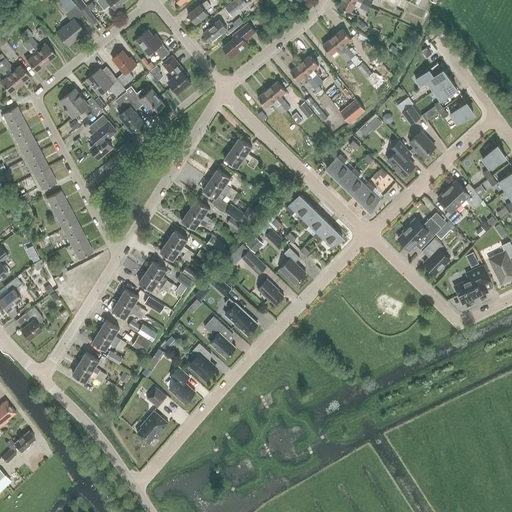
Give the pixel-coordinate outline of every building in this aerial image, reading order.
[(82,15),(74,5),(69,0),(57,0),(55,2),(70,21),(56,32),(67,45),(84,31),(75,20),(82,15)] [(80,0),(73,0),(72,1),(79,10),(85,5),(80,0)] [(121,1),(123,0),(97,0),(96,1),(104,10),(110,6),(114,12),(123,6),(121,1)] [(204,10),(210,5),(206,0),(201,5),(200,4),(187,14),(195,24),(208,14),(204,10)] [(241,8),(246,3),(243,0),(233,0),(224,8),(232,17),(241,9),(241,8)] [(355,0),(342,0),(339,6),(351,11),(354,5),(359,8),(367,11),(370,6),(362,3),(356,0),(355,0)] [(86,6),(80,10),(92,25),(97,21),(86,6)] [(239,26),(243,22),(239,17),(235,21),(239,26)] [(360,30),(365,24),(358,18),(353,24),(360,30)] [(210,42),(227,29),(219,20),(203,33),(210,42)] [(47,34),(37,21),(32,25),(42,37),(47,34)] [(245,40),(255,31),(247,23),(232,35),(234,38),(223,47),(232,57),(248,44),(245,40)] [(27,29),(21,33),(27,40),(31,36),(32,35),(27,29)] [(342,29),(333,37),(350,58),(354,55),(345,43),(350,39),(342,29)] [(161,59),(169,53),(161,43),(162,42),(157,37),(155,39),(148,30),(137,39),(148,54),(154,50),(161,59)] [(41,49),(31,36),(27,40),(46,63),(56,55),(47,44),(41,49)] [(350,58),(333,37),(323,44),(331,55),(337,50),(346,61),(350,58)] [(46,63),(27,40),(23,43),(33,55),(27,60),(36,71),(46,63)] [(434,50),(431,45),(424,50),(427,55),(434,50)] [(398,50),(392,46),(389,50),(396,54),(398,50)] [(129,71),(137,65),(133,59),(131,61),(123,51),(113,59),(123,73),(119,77),(125,84),(134,77),(129,71)] [(10,65),(5,58),(1,53),(0,54),(0,59),(1,61),(20,85),(29,77),(20,65),(14,71),(10,65)] [(310,55),(300,63),(318,84),(322,81),(317,74),(316,74),(312,69),(318,65),(310,55)] [(178,94),(191,83),(184,74),(185,72),(172,57),(163,64),(174,77),(168,82),(178,94)] [(150,62),(148,64),(143,58),(141,60),(148,69),(149,71),(154,67),(150,62)] [(20,85),(1,61),(0,59),(0,69),(6,77),(0,81),(10,93),(20,85)] [(369,75),(363,67),(366,65),(362,60),(357,65),(367,77),(369,75)] [(318,84),(300,63),(291,70),(299,80),(304,76),(308,81),(313,87),(317,92),(322,88),(318,84)] [(154,76),(161,71),(157,66),(150,71),(154,76)] [(101,69),(86,80),(99,95),(109,87),(114,92),(117,96),(125,90),(122,86),(114,76),(109,79),(101,69)] [(434,90),(450,79),(443,69),(434,75),(429,69),(415,79),(420,85),(427,81),(434,90)] [(441,100),(457,88),(450,79),(434,90),(441,100)] [(289,107),(280,95),(285,91),(278,81),(268,89),(285,111),(289,107)] [(86,102),(75,89),(59,101),(73,118),(83,110),(90,119),(102,109),(92,97),(86,102)] [(141,89),(131,97),(140,107),(144,103),(152,113),(163,104),(151,89),(145,94),(141,89)] [(285,111),(268,89),(258,97),(266,107),(272,102),(281,114),(285,111)] [(140,107),(131,97),(126,91),(115,100),(124,111),(119,116),(131,131),(143,121),(135,111),(140,107)] [(310,96),(305,100),(322,121),(327,117),(310,96)] [(350,123),(365,110),(356,99),(341,111),(350,123)] [(435,106),(439,111),(444,108),(439,101),(434,105),(435,106)] [(473,111),(466,101),(450,113),(457,123),(473,111)] [(313,113),(304,102),(299,106),(308,117),(313,113)] [(403,111),(412,123),(421,117),(413,104),(403,111)] [(435,106),(422,115),(426,120),(439,111),(435,106)] [(3,115),(11,129),(25,122),(17,107),(3,115)] [(448,114),(444,108),(439,111),(443,118),(448,114)] [(383,116),(383,120),(386,122),(389,122),(392,120),(392,116),(389,114),(385,114),(383,116)] [(106,139),(116,130),(103,115),(89,127),(97,136),(94,139),(97,143),(90,148),(99,158),(112,147),(106,139)] [(374,119),(369,124),(372,129),(373,129),(374,131),(380,125),(374,119)] [(74,130),(79,126),(74,121),(70,124),(74,130)] [(32,137),(25,122),(11,129),(19,144),(32,137)] [(366,122),(358,128),(365,136),(373,129),(372,129),(369,124),(366,122)] [(410,141),(424,157),(435,146),(421,131),(410,141)] [(40,152),(32,137),(19,144),(26,159),(40,152)] [(238,138),(231,148),(244,157),(249,160),(252,156),(247,153),(252,147),(238,138)] [(360,146),(353,140),(349,144),(355,150),(360,146)] [(404,155),(409,150),(399,140),(390,149),(394,153),(387,159),(404,176),(414,166),(404,155)] [(489,168),(506,156),(498,146),(482,158),(489,168)] [(231,148),(224,158),(237,168),(244,157),(231,148)] [(48,167),(40,152),(26,159),(34,174),(48,167)] [(327,167),(326,167),(340,181),(351,171),(343,163),(346,159),(340,153),(327,167)] [(374,160),(367,153),(363,158),(369,164),(374,160)] [(252,156),(249,160),(255,165),(256,165),(259,161),(252,156)] [(249,160),(247,164),(253,168),(253,169),(256,165),(255,165),(249,160)] [(56,182),(48,167),(34,174),(42,189),(56,182)] [(354,167),(351,171),(340,181),(354,195),(365,184),(357,177),(361,173),(354,167)] [(381,167),(377,171),(380,174),(383,178),(388,173),(381,167)] [(217,168),(210,179),(223,188),(227,191),(235,196),(237,192),(225,185),(230,178),(217,168)] [(483,172),(487,179),(492,176),(488,169),(483,172)] [(377,171),(372,177),(374,180),(380,174),(377,171)] [(506,191),(511,186),(511,171),(499,181),(506,191)] [(497,182),(492,176),(487,179),(492,186),(497,182)] [(227,191),(223,188),(210,179),(203,189),(216,198),(221,192),(232,199),(235,196),(227,191)] [(456,180),(447,189),(461,203),(466,198),(475,208),(483,201),(473,188),(468,193),(456,180)] [(368,181),(365,184),(354,195),(369,209),(380,199),(379,198),(371,190),(375,187),(368,181)] [(479,196),(485,192),(480,185),(474,189),(479,196)] [(455,209),(461,203),(447,189),(438,197),(449,210),(445,214),(454,224),(462,216),(455,209)] [(47,198),(55,213),(69,206),(61,191),(47,198)] [(23,203),(29,200),(26,193),(20,197),(23,203)] [(314,208),(299,194),(286,208),(292,214),(295,210),(303,218),(314,208)] [(196,200),(189,210),(213,226),(215,222),(205,215),(209,209),(196,200)] [(26,213),(31,210),(29,205),(23,208),(26,213)] [(242,214),(229,205),(224,212),(237,221),(242,214)] [(77,221),(69,206),(55,213),(62,228),(77,221)] [(243,214),(239,220),(247,226),(252,219),(257,212),(248,206),(243,214)] [(328,221),(314,208),(303,218),(300,222),(306,228),(310,224),(317,232),(328,221)] [(213,226),(189,210),(181,220),(195,229),(200,222),(210,230),(213,226)] [(243,226),(238,223),(230,217),(227,222),(234,227),(240,231),(243,226)] [(408,227),(398,238),(410,249),(422,237),(427,242),(442,227),(431,217),(422,225),(415,218),(413,220),(407,226),(408,227)] [(272,222),(278,228),(282,224),(276,218),(272,222)] [(488,223),(492,226),(497,221),(493,218),(488,223)] [(85,236),(77,221),(62,228),(70,243),(85,236)] [(328,221),(317,232),(314,236),(320,242),(324,238),(331,246),(332,246),(342,236),(328,221)] [(481,226),(477,231),(481,235),(486,231),(481,226)] [(441,239),(446,233),(441,228),(436,234),(441,239)] [(174,231),(167,241),(180,250),(181,249),(185,252),(185,253),(192,257),(194,254),(183,246),(188,240),(174,231)] [(290,232),(286,236),(292,242),(296,238),(290,232)] [(283,239),(277,233),(270,241),(277,246),(283,239)] [(211,235),(206,243),(220,252),(223,248),(225,245),(211,235)] [(92,251),(85,236),(70,243),(78,259),(92,251)] [(256,236),(247,245),(254,252),(263,243),(256,236)] [(429,257),(424,263),(435,274),(435,273),(439,268),(440,269),(444,264),(448,259),(449,260),(450,259),(439,249),(443,246),(435,238),(436,237),(435,237),(422,251),(423,251),(429,257)] [(173,260),(180,250),(167,241),(160,251),(173,260)] [(511,265),(508,258),(511,256),(511,245),(510,241),(501,245),(504,251),(490,259),(498,275),(496,276),(499,283),(501,282),(502,283),(503,282),(504,284),(511,281),(510,279),(511,278),(511,265)] [(0,262),(0,261),(8,256),(0,245),(0,279),(8,273),(0,262)] [(310,252),(304,245),(300,250),(306,256),(310,252)] [(300,257),(290,247),(284,253),(290,258),(279,268),(295,284),(306,273),(295,262),(300,257)] [(211,257),(200,249),(196,255),(206,263),(207,262),(210,265),(214,260),(211,258),(211,257)] [(247,249),(240,257),(252,268),(259,275),(266,267),(259,260),(247,249)] [(192,257),(185,253),(182,256),(189,261),(192,257)] [(471,269),(479,265),(474,253),(466,257),(471,269)] [(33,265),(37,270),(42,266),(38,261),(33,265)] [(63,273),(75,267),(71,261),(60,268),(58,270),(60,274),(63,272),(63,273)] [(153,261),(146,272),(169,288),(172,284),(162,276),(166,270),(153,261)] [(191,278),(195,271),(186,266),(182,272),(191,278)] [(470,279),(456,287),(461,296),(460,297),(463,303),(469,300),(468,299),(471,297),(473,299),(479,297),(478,295),(486,291),(482,284),(490,280),(482,266),(467,273),(470,279)] [(169,288),(146,272),(139,282),(152,291),(154,288),(156,285),(166,292),(169,288)] [(190,281),(180,273),(176,279),(187,286),(190,281)] [(214,273),(207,280),(211,284),(224,295),(230,288),(218,276),(214,273)] [(14,289),(21,284),(16,277),(4,286),(8,291),(0,297),(0,303),(11,317),(19,311),(13,304),(21,298),(14,289)] [(267,278),(258,289),(269,299),(270,299),(275,304),(284,296),(278,290),(279,289),(267,278)] [(204,285),(195,295),(199,299),(208,288),(204,285)] [(126,288),(119,299),(144,315),(146,311),(135,304),(139,297),(126,288)] [(156,289),(152,294),(165,302),(168,296),(156,289)] [(58,298),(54,292),(49,296),(54,302),(58,298)] [(149,296),(145,302),(160,312),(165,304),(161,302),(149,295),(149,296)] [(37,305),(42,311),(54,302),(49,296),(37,305)] [(230,308),(225,314),(247,334),(258,323),(236,303),(235,303),(229,298),(225,303),(230,308)] [(144,315),(119,299),(112,310),(126,319),(130,311),(142,319),(144,315)] [(36,323),(43,319),(33,306),(25,313),(31,321),(20,329),(28,339),(41,329),(36,323)] [(222,334),(227,328),(214,316),(204,326),(215,337),(210,342),(226,357),(236,347),(222,334)] [(106,320),(99,331),(123,346),(126,342),(115,335),(119,328),(106,320)] [(157,332),(143,323),(143,324),(142,324),(140,326),(131,320),(127,326),(152,341),(157,332)] [(123,346),(99,331),(92,342),(106,350),(110,343),(121,350),(123,346)] [(144,353),(151,342),(139,334),(132,345),(144,353)] [(162,346),(165,349),(170,343),(168,340),(162,346)] [(195,357),(189,364),(195,369),(194,370),(199,375),(200,374),(206,379),(216,368),(206,359),(211,354),(199,343),(190,352),(195,357)] [(156,355),(160,359),(165,353),(161,349),(156,355)] [(123,357),(110,350),(106,357),(119,364),(123,357)] [(86,352),(79,363),(92,371),(97,375),(98,374),(104,378),(107,374),(95,367),(99,361),(86,352)] [(97,375),(92,371),(79,363),(72,373),(86,382),(90,375),(95,378),(102,382),(104,378),(98,374),(97,375)] [(149,377),(152,371),(152,370),(146,367),(143,373),(144,373),(149,377)] [(184,382),(189,376),(179,367),(170,376),(176,381),(169,389),(185,403),(195,392),(184,382)] [(126,381),(130,376),(124,372),(120,378),(126,381)] [(156,387),(148,398),(158,407),(166,397),(156,387)] [(6,419),(15,412),(5,401),(0,405),(0,426),(7,420),(6,419)] [(164,427),(168,422),(154,410),(141,425),(142,426),(137,432),(140,435),(146,440),(149,443),(154,436),(155,437),(159,433),(164,427)] [(27,431),(14,442),(10,438),(5,443),(8,447),(9,449),(2,456),(7,462),(16,454),(13,451),(17,447),(21,451),(28,445),(27,444),(34,438),(27,431)] [(0,491),(11,481),(0,469),(0,491)]
